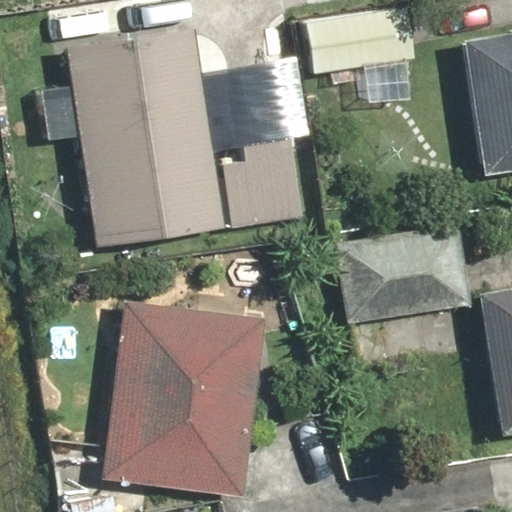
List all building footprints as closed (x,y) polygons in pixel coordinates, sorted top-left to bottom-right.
[(405,6),(298,22),(306,78),(413,61),(405,6)] [(195,21),(59,38),(85,246),(306,219),(294,128),(235,136),(238,163),(213,166),(195,21)] [(511,40),(460,48),(478,174),(511,168),(511,40)] [(333,239),(340,324),(461,315),(454,230),(333,239)] [(492,436),(501,435),(511,433),(511,281),(470,287),(492,436)] [(255,312),(117,297),(97,480),(235,495),(255,312)] [(108,511),(107,502),(69,506),(69,511),(108,511)]
